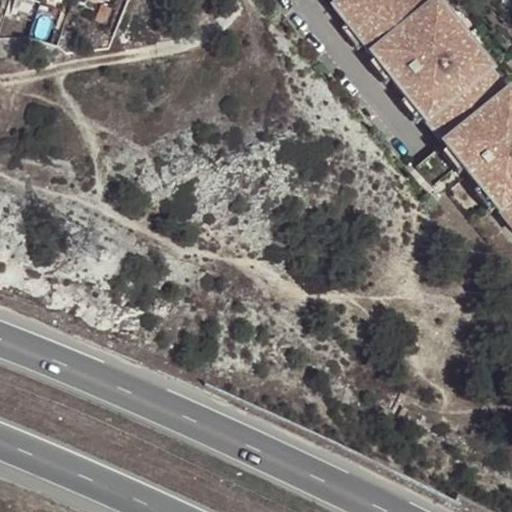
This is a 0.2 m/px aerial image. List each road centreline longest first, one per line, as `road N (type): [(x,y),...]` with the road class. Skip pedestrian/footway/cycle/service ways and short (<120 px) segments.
road 1 (motorway): [(382,511),(0,338)]
road 2 (motorway): [(0,441),(158,511)]
